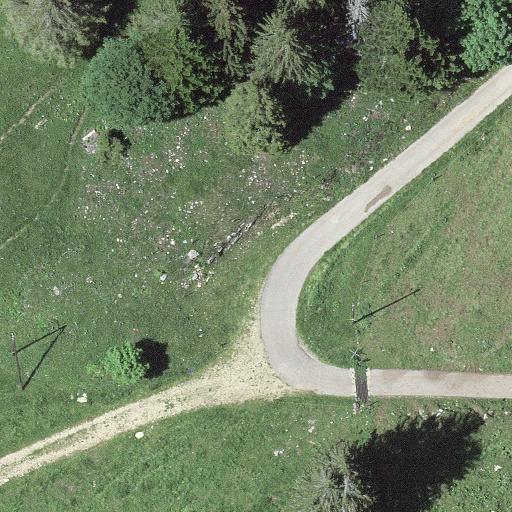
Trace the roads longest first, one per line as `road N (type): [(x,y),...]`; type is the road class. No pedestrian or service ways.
road 1 (track): [(285,361),(282,298),(319,238),(511,77)]
road 2 (track): [(285,361),(0,484)]
road 3 (track): [(511,386),(341,385),(305,378),(285,361)]
